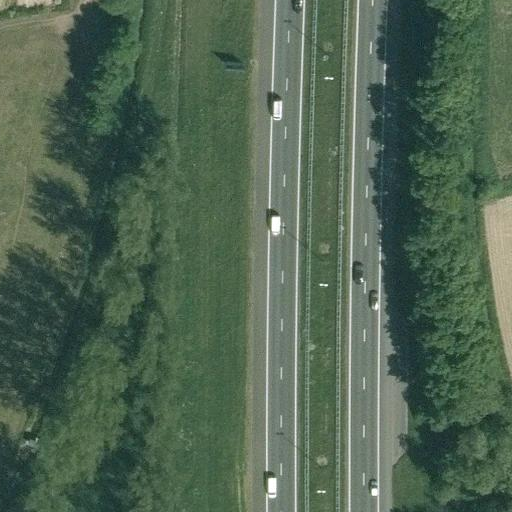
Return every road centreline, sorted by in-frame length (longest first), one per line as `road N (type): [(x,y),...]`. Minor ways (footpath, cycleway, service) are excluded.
road 1 (motorway): [(368,511),(376,0)]
road 2 (motorway): [(279,0),(275,511)]
